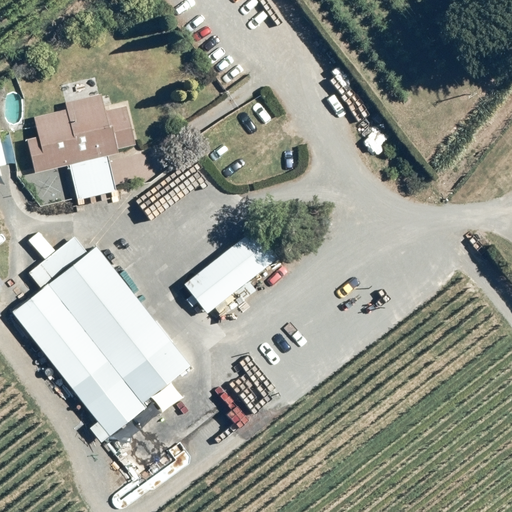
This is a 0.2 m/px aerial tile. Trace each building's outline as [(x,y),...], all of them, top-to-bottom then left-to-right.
[(114,192),(108,159),(107,153),(135,148),(127,105),(104,109),(102,94),(92,96),(88,74),(63,78),(67,103),(68,108),(32,115),(36,137),(26,138),(32,173),(69,166),(75,199),(114,192)] [(57,251),(40,229),(27,239),(44,261),(29,273),(39,287),(10,310),(108,436),(144,407),(141,403),(188,367),(92,245),(84,251),(74,238),(57,251)] [(272,262),(249,232),(182,284),(195,301),(205,314),(272,262)] [(279,408),(243,358),(228,368),(265,418),(279,408)] [(254,416),(234,388),(221,396),(242,425),(254,416)]
